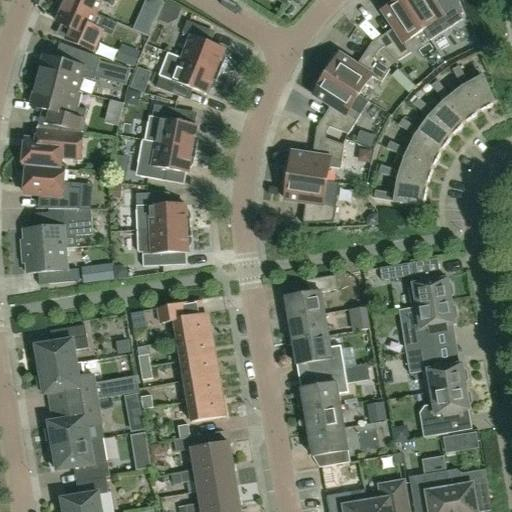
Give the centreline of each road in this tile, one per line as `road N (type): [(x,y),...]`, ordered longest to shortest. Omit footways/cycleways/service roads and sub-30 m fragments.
road 1 (residential): [(292,51),(268,92),(245,193),(248,272),(285,511)]
road 2 (residential): [(511,444),(474,197),(498,162),(511,157)]
road 3 (residential): [(23,511),(0,369)]
